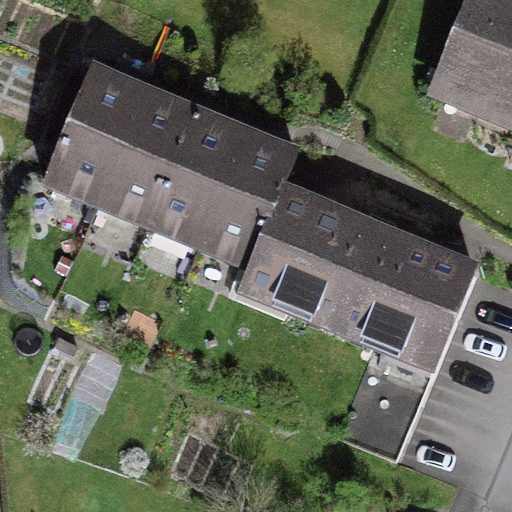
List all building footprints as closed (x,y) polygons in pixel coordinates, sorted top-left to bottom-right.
[(511,0),(473,0),(435,93),(491,116),(511,65),(511,0)] [(511,124),(511,65),(491,116),(511,124)] [(92,74),(46,187),(98,208),(144,96),(92,74)] [(144,96),(98,208),(148,229),(194,117),(144,96)] [(199,250),(245,138),(194,117),(148,229),(199,250)] [(250,271),(282,195),(297,159),(245,138),(199,250),(250,271)] [(374,348),(337,438),(396,462),(474,274),(282,195),(250,271),(245,284),(288,302),(284,311),(374,348)]
